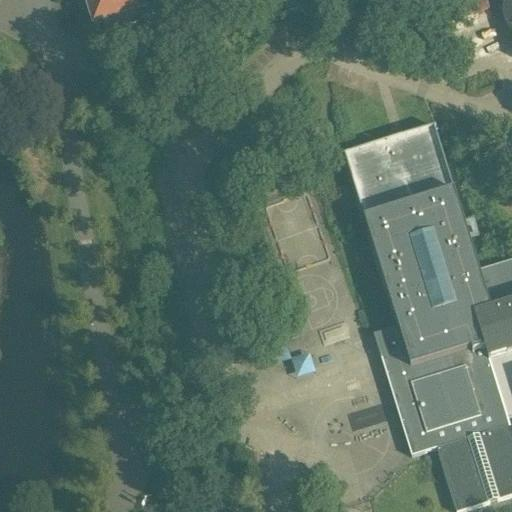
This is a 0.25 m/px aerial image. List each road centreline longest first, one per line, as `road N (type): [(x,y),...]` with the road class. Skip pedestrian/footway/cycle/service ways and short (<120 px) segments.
road 1 (residential): [(117,511),(115,410),(60,82),(42,28)]
road 2 (unknown): [(60,82),(177,40),(186,30),(183,0)]
